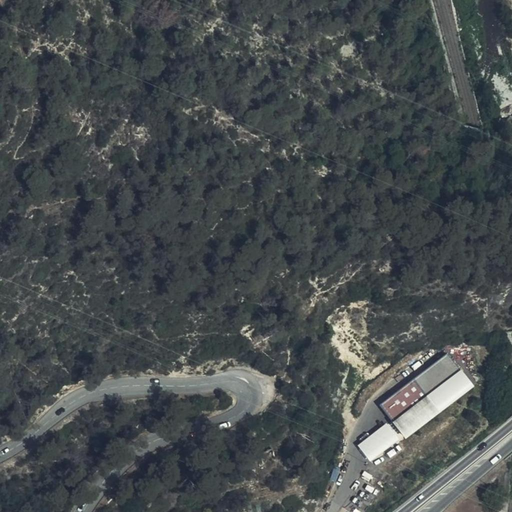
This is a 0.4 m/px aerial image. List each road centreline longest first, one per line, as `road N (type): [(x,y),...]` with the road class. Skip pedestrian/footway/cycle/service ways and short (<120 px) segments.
road 1 (tertiary): [(84,511),(116,471),(176,436),(235,417),(248,406),(241,381),(109,384),(0,452)]
road 2 (primary): [(511,424),(404,511)]
